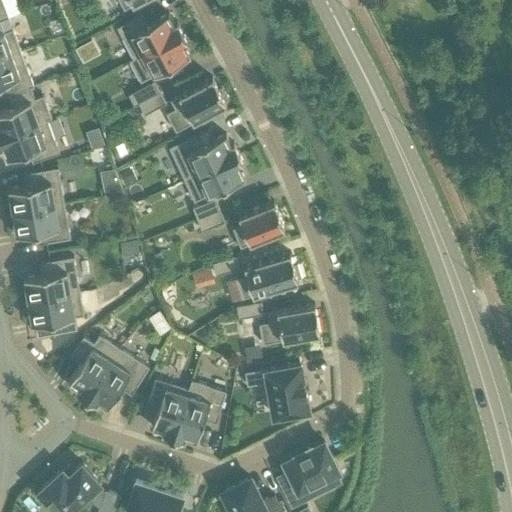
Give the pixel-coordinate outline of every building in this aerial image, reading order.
[(0,0),(0,18),(9,16),(2,0),(0,0)] [(6,0),(10,13),(21,9),(18,0),(6,0)] [(119,0),(124,9),(140,0),(119,0)] [(129,59),(129,60),(183,31),(177,20),(174,22),(169,12),(148,23),(142,13),(117,26),(133,57),(129,59)] [(0,57),(21,50),(13,28),(4,31),(0,20),(0,19),(9,16),(0,18),(0,57)] [(183,31),(129,60),(141,81),(191,54),(186,44),(189,42),(183,31)] [(0,92),(1,96),(33,84),(21,50),(0,57),(0,92)] [(218,87),(212,76),(170,99),(175,107),(166,112),(176,131),(227,103),(225,100),(229,98),(222,85),(218,87)] [(128,93),(134,104),(160,90),(154,79),(128,93)] [(0,135),(52,116),(44,94),(35,97),(30,86),(34,84),(33,84),(1,96),(8,94),(12,105),(0,109),(0,135)] [(160,90),(134,104),(139,102),(145,113),(166,101),(160,90)] [(52,116),(0,135),(0,148),(2,147),(6,158),(28,150),(33,161),(59,152),(47,119),(52,117),(52,116)] [(226,133),(213,139),(208,128),(169,146),(184,179),(239,153),(234,142),(231,143),(226,133)] [(239,153),(184,179),(194,200),(246,176),(241,166),(245,164),(239,153)] [(9,187),(13,211),(64,202),(58,166),(24,172),(26,184),(9,187)] [(137,178),(131,166),(119,172),(124,184),(137,178)] [(193,206),(197,218),(220,208),(216,197),(193,206)] [(233,227),(240,246),(285,229),(274,200),(238,214),(242,223),(233,227)] [(64,202),(13,211),(17,234),(35,231),(37,243),(71,237),(64,202)] [(220,208),(197,218),(202,229),(225,220),(220,208)] [(139,253),(137,239),(120,242),(123,256),(139,253)] [(290,251),(244,264),(247,274),(226,280),(232,300),(298,280),(297,277),(301,276),(297,262),(293,263),(290,251)] [(212,261),(216,274),(240,267),(236,254),(212,261)] [(24,276),(28,300),(80,291),(74,255),(41,261),(43,273),(24,276)] [(198,284),(216,279),(211,263),(193,269),(198,284)] [(80,291),(28,300),(32,323),(50,320),(52,332),(77,328),(75,316),(84,314),(80,291)] [(263,312),(261,300),(237,304),(239,317),(263,312)] [(320,333),(314,302),(268,311),(269,320),(259,322),(263,343),(320,333)] [(76,390),(86,397),(119,346),(99,333),(94,341),(84,335),(71,354),(81,361),(68,381),(78,387),(76,390)] [(119,346),(86,397),(97,404),(99,401),(108,407),(121,387),(131,393),(149,365),(119,346)] [(248,384),(267,380),(274,414),(309,408),(301,362),(246,372),(248,384)] [(161,432),(173,436),(192,379),(191,378),(188,387),(155,377),(148,399),(159,403),(152,426),(163,429),(161,432)] [(192,379),(173,436),(185,440),(186,437),(197,440),(204,418),(216,422),(226,390),(192,379)] [(285,461),(289,469),(292,475),(280,481),(292,505),(306,499),(300,487),(336,470),(337,469),(337,470),(338,469),(337,467),(324,441),(325,441),(324,440),(322,440),(322,441),(311,446),(311,445),(309,446),(298,452),(298,451),(296,452),(297,453),(286,459),(284,459),(285,461)] [(38,489),(58,511),(67,511),(88,493),(100,506),(97,511),(114,511),(121,493),(106,488),(105,490),(99,483),(101,481),(82,461),(69,473),(63,466),(38,489)] [(223,492),(233,511),(283,511),(275,495),(263,501),(251,478),(223,492)] [(138,480),(138,479),(136,479),(135,481),(134,487),(131,495),(127,508),(126,508),(125,510),(128,511),(131,511),(184,511),(178,510),(181,500),(182,496),(182,497),(183,494),(181,493),(180,494),(180,493),(167,489),(152,484),(141,480),(138,480)]
